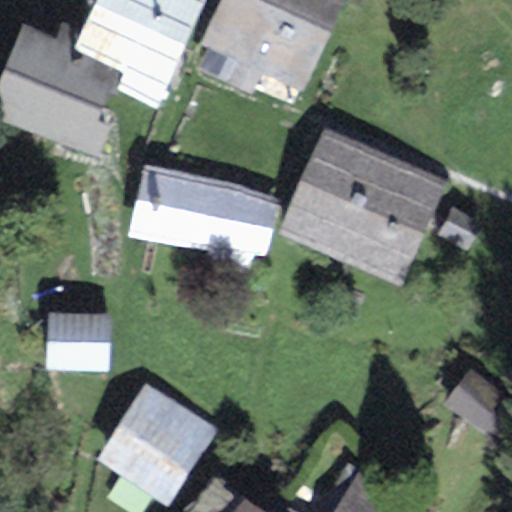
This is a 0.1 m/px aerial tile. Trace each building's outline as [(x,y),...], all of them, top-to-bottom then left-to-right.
[(198,3),(192,0),(104,0),(87,37),(165,74),(170,63),(198,3)] [(326,0),(230,0),(212,37),(290,75),(326,0)] [(113,63),(31,33),(1,115),(83,144),(98,103),(113,63)] [(436,189),(326,140),(288,224),(398,273),(436,189)] [(268,198),(160,175),(155,198),(149,222),(258,245),(268,198)] [(104,325),(49,322),(48,358),(102,361),(104,325)] [(169,496),(205,428),(150,398),(113,467),(169,496)] [(392,511),(397,506),(362,482),(340,511),(392,511)]
